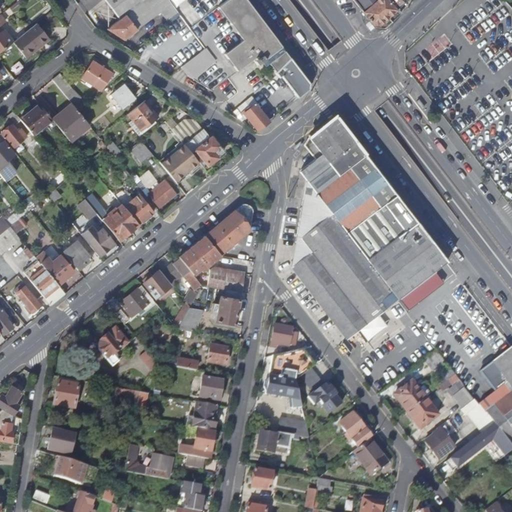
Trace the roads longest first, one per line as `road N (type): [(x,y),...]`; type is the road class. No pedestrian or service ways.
road 1 (primary): [(511,277),(299,0)]
road 2 (secondary): [(33,345),(265,153)]
road 3 (primary): [(342,87),(511,304)]
road 4 (residential): [(220,511),(265,273)]
road 5 (primary): [(511,247),(372,61)]
road 6 (residential): [(265,273),(405,457)]
road 7 (residential): [(265,153),(84,38)]
road 8 (residential): [(14,511),(39,373),(33,345)]
road 9 (residential): [(265,273),(279,192),(265,153)]
